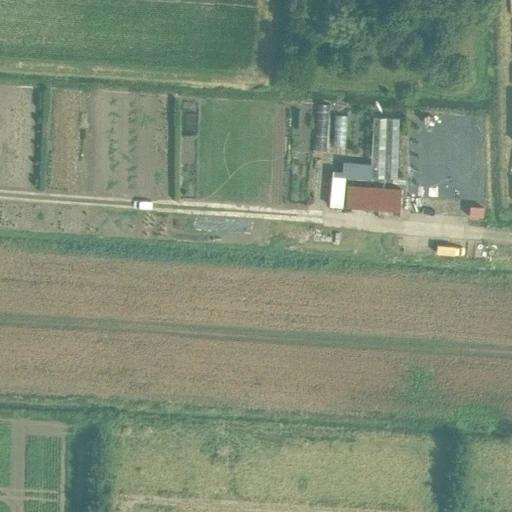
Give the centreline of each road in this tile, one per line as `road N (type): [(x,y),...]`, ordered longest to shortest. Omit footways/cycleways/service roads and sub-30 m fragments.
road 1 (track): [(323,220),(0,196)]
road 2 (track): [(333,511),(129,499),(113,511)]
